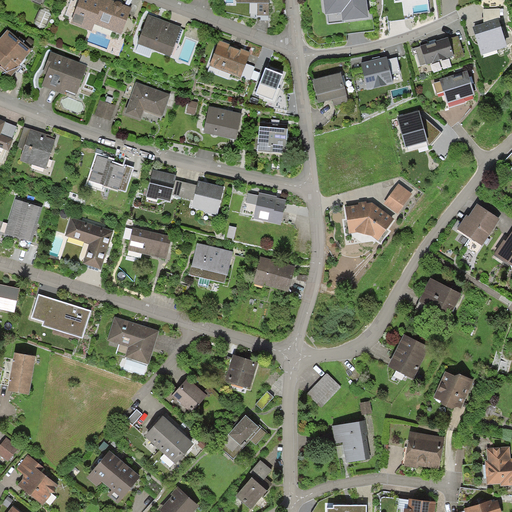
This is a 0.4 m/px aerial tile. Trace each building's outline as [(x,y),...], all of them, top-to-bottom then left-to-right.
[(131,8),(111,0),(79,0),(71,23),(92,31),(94,24),(121,34),(131,8)] [(269,0),(235,0),(236,4),(256,4),(256,17),(270,17),(269,0)] [(323,0),(325,15),(328,15),(329,23),(368,18),(365,0),(323,0)] [(479,51),(504,42),(498,20),(498,8),(482,9),(482,21),(472,24),(479,51)] [(182,27),(148,14),(137,44),(139,45),(152,50),(171,57),(182,27)] [(0,68),(10,77),(19,67),(19,66),(32,51),(7,30),(0,38),(0,68)] [(446,36),(414,46),(420,64),(450,54),(451,57),(462,53),(456,35),(447,38),(446,36)] [(219,40),(210,66),(241,78),(251,52),(219,40)] [(149,57),(152,50),(139,45),(136,52),(149,57)] [(46,74),(42,86),(64,95),(65,92),(66,91),(75,94),(77,95),(87,66),(86,65),(51,52),(43,73),(46,74)] [(104,62),(83,53),(80,60),(87,63),(86,65),(87,66),(100,71),(104,62)] [(387,63),(387,60),(359,66),(364,88),(392,82),(390,77),(387,63)] [(387,63),(390,77),(400,75),(397,61),(387,63)] [(283,75),(265,68),(255,94),(273,101),(283,75)] [(475,97),(467,70),(440,78),(441,82),(433,84),(437,96),(443,94),(447,105),(475,97)] [(348,102),(342,73),(314,79),(318,99),(331,96),(333,105),(348,102)] [(136,82),(125,114),(141,119),(144,110),(163,116),(170,94),(136,82)] [(116,106),(100,100),(95,115),(111,121),(116,106)] [(198,102),(190,100),(187,113),(195,115),(198,102)] [(209,107),(204,133),(236,140),(242,114),(209,107)] [(419,113),(398,118),(407,149),(428,143),(429,145),(431,145),(441,133),(420,116),(419,113)] [(0,119),(0,161),(1,162),(6,150),(9,151),(13,140),(11,139),(16,127),(5,122),(6,122),(0,119)] [(287,129),(260,126),(257,151),(286,154),(288,129),(287,129)] [(25,148),(30,129),(24,127),(18,145),(25,148)] [(30,129),(25,148),(20,161),(46,170),(56,140),(54,140),(55,137),(30,129)] [(112,161),(97,156),(89,181),(103,186),(118,190),(125,169),(124,168),(111,164),(112,161)] [(125,169),(118,190),(126,193),(134,168),(125,165),(124,168),(125,169)] [(177,176),(154,170),(146,197),(158,200),(158,199),(170,203),(172,196),(176,180),(177,176)] [(172,196),(181,198),(185,183),(176,180),(172,196)] [(102,189),(103,186),(89,181),(88,185),(102,189)] [(194,201),(192,208),(204,211),(204,212),(218,215),(224,187),(199,181),(198,186),(194,201)] [(185,183),(181,198),(194,201),(198,186),(185,183)] [(398,185),(383,204),(396,214),(410,195),(398,185)] [(259,193),(259,196),(257,205),(253,220),(280,226),(286,201),(277,198),(277,197),(259,193)] [(246,203),(257,205),(259,196),(248,194),(246,203)] [(42,208),(16,200),(5,233),(31,241),(42,208)] [(370,202),(343,207),(346,232),(360,229),(376,239),(391,219),(370,202)] [(467,216),(458,230),(482,245),(491,231),(499,220),(478,205),(469,218),(467,216)] [(114,231),(71,217),(65,236),(89,244),(82,264),(101,270),(114,231)] [(237,228),(229,226),(227,237),(234,239),(237,228)] [(133,228),(128,250),(166,260),(171,237),(133,228)] [(504,240),(494,255),(511,266),(511,233),(507,242),(504,240)] [(198,244),(190,275),(200,278),(210,280),(225,283),(226,276),(227,276),(233,252),(198,244)] [(261,258),(253,286),(263,288),(264,286),(288,293),(295,268),(261,258)] [(208,289),(210,280),(200,278),(198,286),(208,289)] [(458,293),(429,278),(417,300),(446,315),(458,293)] [(0,310),(14,313),(19,290),(0,285),(0,310)] [(91,311),(39,295),(31,319),(43,323),(42,326),(82,339),(91,311)] [(160,331),(115,317),(107,341),(129,348),(125,358),(128,359),(147,365),(149,366),(160,331)] [(402,335),(387,364),(413,377),(428,348),(402,335)] [(35,358),(15,354),(8,392),(29,396),(35,358)] [(234,357),(226,382),(249,390),(257,364),(234,357)] [(144,374),(147,365),(128,359),(125,368),(144,374)] [(445,370),(434,396),(459,407),(470,381),(445,370)] [(356,371),(348,377),(352,382),(359,376),(356,371)] [(341,387),(325,372),(305,392),(321,408),(341,387)] [(187,379),(178,390),(172,396),(173,397),(192,413),(207,396),(187,379)] [(164,397),(169,401),(173,397),(172,396),(178,390),(174,386),(164,397)] [(267,392),(256,405),(262,410),(273,397),(267,392)] [(367,401),(358,402),(360,416),(370,415),(367,401)] [(137,410),(127,421),(132,426),(142,415),(137,410)] [(246,416),(228,435),(243,448),(250,440),(256,445),(268,433),(259,425),(257,426),(246,416)] [(160,451),(179,431),(163,417),(144,437),(160,451)] [(363,420),(331,424),(333,441),(341,440),(344,460),(368,457),(363,420)] [(160,451),(175,465),(194,445),(179,431),(160,451)] [(438,466),(442,436),(408,431),(403,461),(438,466)] [(19,448),(6,438),(0,445),(0,455),(8,462),(19,448)] [(508,450),(489,451),(490,486),(511,485),(511,461),(509,462),(508,450)] [(106,486),(124,464),(110,452),(87,478),(97,487),(101,482),(106,486)] [(45,469),(27,455),(16,469),(25,476),(18,486),(43,506),(59,486),(42,473),(45,469)] [(252,479),(259,485),(265,477),(271,470),(261,461),(248,475),(252,479)] [(108,496),(118,504),(140,477),(124,464),(106,486),(112,491),(108,496)] [(274,484),(265,477),(259,485),(267,492),(274,484)] [(252,510),(267,492),(259,485),(252,479),(236,497),(252,510)] [(193,511),(198,507),(177,488),(157,511),(158,511),(193,511)] [(8,508),(13,501),(8,497),(3,504),(8,508)] [(432,511),(434,502),(408,498),(407,508),(401,507),(400,511),(432,511)] [(491,500),(463,508),(464,511),(499,511),(496,501),(492,502),(491,500)]
